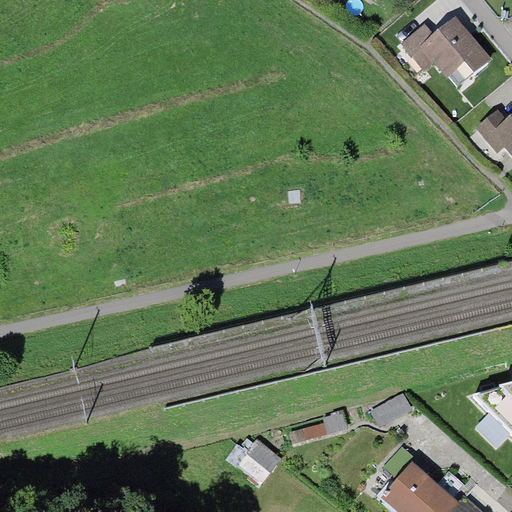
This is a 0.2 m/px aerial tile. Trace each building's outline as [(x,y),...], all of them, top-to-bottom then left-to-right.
[(439,36),(430,25),(409,41),(421,55),(431,47),(455,77),(470,65),(478,75),(493,62),(458,20),(439,36)] [(511,120),(511,121),(503,111),(483,127),(495,143),(506,135),(511,142),(511,120)] [(511,385),(469,397),(511,437),(511,385)] [(406,392),(380,406),(386,419),(413,404),(406,392)] [(259,441),(247,452),(268,475),(281,463),(259,441)] [(457,511),(464,505),(454,496),(466,482),(451,468),(440,480),(421,463),(425,459),(408,443),(387,466),(402,479),(386,497),(403,511),(408,511),(411,508),(415,511),(457,511)] [(464,505),(457,511),(480,511),(467,501),(464,505)]
